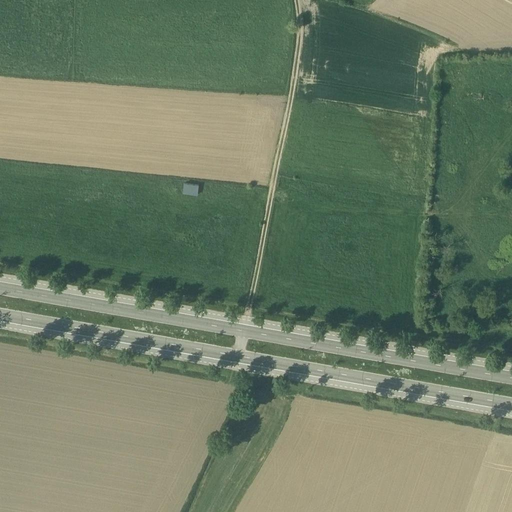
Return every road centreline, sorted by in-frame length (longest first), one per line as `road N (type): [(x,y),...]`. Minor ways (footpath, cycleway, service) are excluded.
road 1 (track): [(295,0),(290,95),(242,331)]
road 2 (primary): [(237,356),(511,404)]
road 3 (primary): [(511,378),(242,331)]
road 4 (primary): [(242,331),(0,288)]
road 5 (primary): [(0,314),(237,356)]
